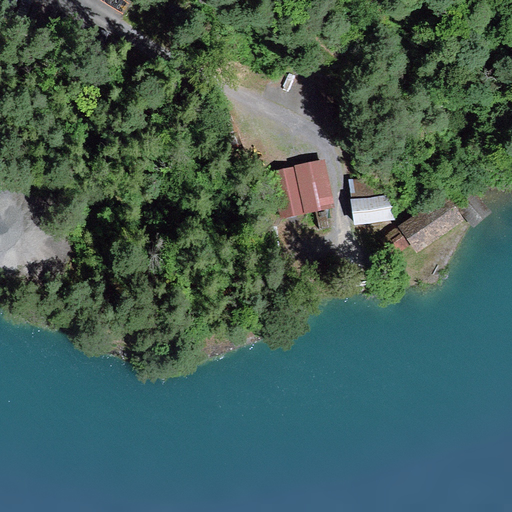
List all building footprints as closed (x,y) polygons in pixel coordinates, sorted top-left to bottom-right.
[(62,0),(10,0),(5,10),(92,55),(108,23),(62,0)] [(334,208),(324,160),(293,167),(303,214),(334,208)] [(276,221),(301,216),(292,169),(266,173),(276,221)] [(384,171),(346,178),(355,228),(394,221),(384,171)] [(467,180),(444,196),(463,222),(466,227),(469,231),(492,215),(485,206),(467,180)] [(415,255),(463,222),(444,196),(433,204),(384,237),(397,256),(410,247),(415,255)]
